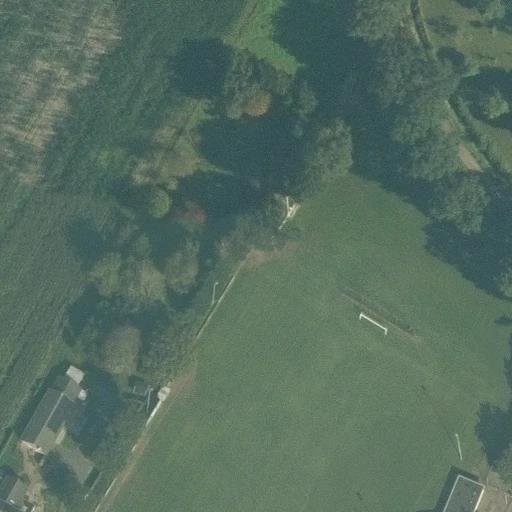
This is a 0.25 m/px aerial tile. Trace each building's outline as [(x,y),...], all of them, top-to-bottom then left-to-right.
[(349,67),(333,96),(342,101),(358,71),(349,67)] [(128,268),(137,282),(149,273),(140,260),(128,268)] [(49,396),(21,446),(44,459),(72,409),(81,394),(60,382),(51,397),(49,396)] [(135,385),(132,397),(144,400),(147,388),(135,385)] [(0,494),(0,511),(15,511),(26,493),(7,482),(0,494)] [(475,511),(483,493),(459,483),(447,511),(475,511)]
